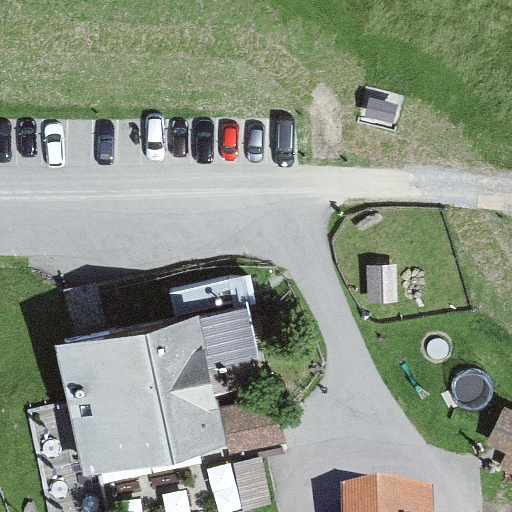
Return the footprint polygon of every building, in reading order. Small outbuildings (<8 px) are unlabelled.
[(197,311),(58,342),(70,405),(84,473),(98,471),(225,440),(218,410),(197,311)] [(276,397),(218,410),(225,440),(229,459),(287,445),(281,422),(276,397)] [(511,411),(506,409),(489,444),(508,453),(500,468),(511,473),(511,411)] [(262,459),(234,465),(243,510),(272,504),(262,459)] [(437,511),(437,500),(347,502),(347,511),(437,511)]
